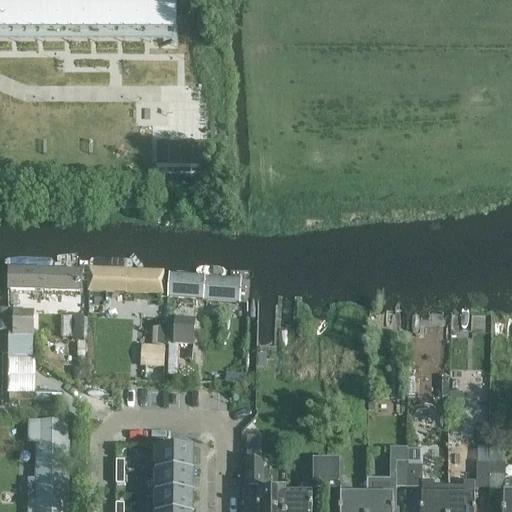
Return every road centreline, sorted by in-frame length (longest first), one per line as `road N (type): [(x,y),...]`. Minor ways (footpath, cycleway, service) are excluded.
road 1 (residential): [(102,439),(121,421),(222,422),(222,511)]
road 2 (residential): [(0,82),(41,97),(183,96)]
